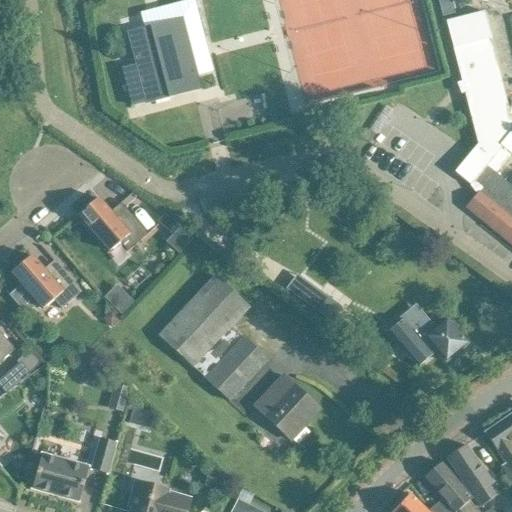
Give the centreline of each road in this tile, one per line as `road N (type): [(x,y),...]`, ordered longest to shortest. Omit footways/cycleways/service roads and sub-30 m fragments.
road 1 (residential): [(511,272),(337,156),(194,188),(148,181)]
road 2 (unclassified): [(364,511),(511,385)]
